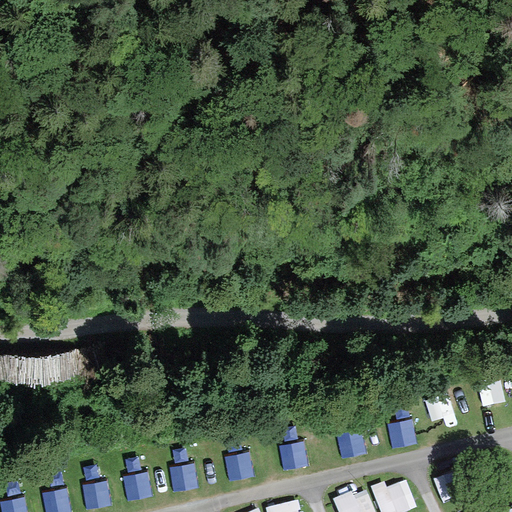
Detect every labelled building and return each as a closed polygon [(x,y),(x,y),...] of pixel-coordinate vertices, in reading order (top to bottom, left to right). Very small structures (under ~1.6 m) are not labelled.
[(8,378),(93,373),(91,344),(6,349),(8,378)] [(439,464),(445,484),(471,477),(465,456),(439,464)] [(374,486),(381,511),(404,511),(410,510),(401,478),(374,486)] [(335,497),(340,511),(377,511),(366,484),(335,497)] [(303,511),(299,497),(271,505),(272,511),(303,511)]
